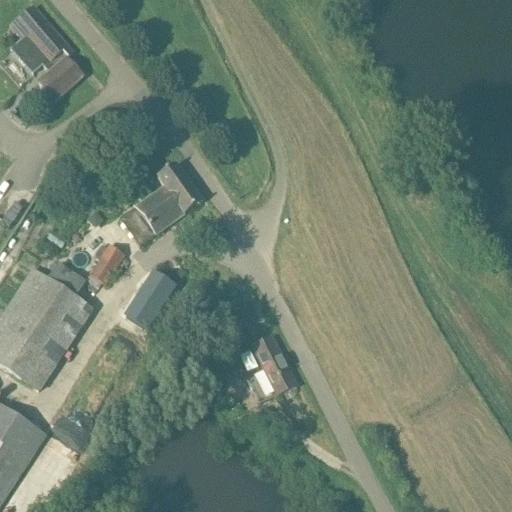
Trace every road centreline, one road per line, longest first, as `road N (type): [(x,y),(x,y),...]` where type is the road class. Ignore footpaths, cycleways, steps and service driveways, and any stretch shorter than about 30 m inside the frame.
road 1 (unclassified): [(385,511),(196,165),(58,0)]
road 2 (track): [(205,0),(280,169),(280,199),(240,240)]
